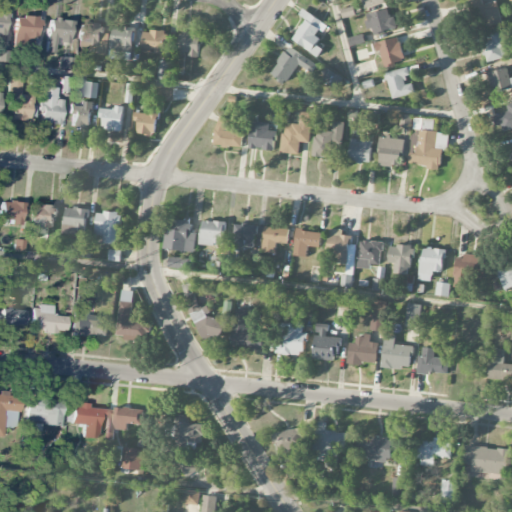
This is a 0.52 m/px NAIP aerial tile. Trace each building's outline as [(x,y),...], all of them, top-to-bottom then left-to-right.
[(362,0),(365,9),(389,3),(388,0),(362,0)] [(476,0),(475,0),(477,25),(500,23),(498,3),(482,5),(481,0),(476,0)] [(306,19),(292,40),(319,57),(323,50),(316,45),(322,36),(321,36),(328,26),(302,9),(299,15),(306,19)] [(368,29),(373,28),(374,35),(398,30),(395,16),(390,18),(388,10),(365,15),(368,29)] [(14,39),(36,41),(38,17),(15,16),(14,39)] [(48,19),(46,52),(54,53),(55,43),(70,43),(71,20),(48,19)] [(102,45),(102,24),(79,23),(78,44),(102,45)] [(110,59),(132,60),(134,28),(112,27),(110,59)] [(167,32),(144,31),(143,52),(166,53),(167,32)] [(483,43),(486,62),(507,59),(502,32),(491,33),(492,42),(483,43)] [(190,53),(189,57),(199,58),(202,35),(180,33),(178,52),(190,53)] [(350,48),(365,44),(362,34),(348,39),(350,48)] [(383,68),(405,62),(399,37),(377,43),(383,68)] [(271,73),(286,84),(299,65),(311,74),(317,65),(289,47),(271,73)] [(511,60),(487,67),(494,94),(511,89),(511,60)] [(138,63),(126,62),(125,76),(137,77),(138,63)] [(317,78),(336,90),(343,79),(324,67),(317,78)] [(412,84),(407,85),(403,71),(386,76),(392,100),(415,94),(412,84)] [(19,79),(9,79),(8,121),(28,121),(28,95),(19,95),(19,79)] [(55,87),(48,87),(48,81),(40,81),(39,123),(60,124),(61,100),(55,99),(55,87)] [(99,84),(85,82),(83,97),(98,99),(99,84)] [(174,101),(174,88),(159,88),(159,101),(174,101)] [(92,102),(81,101),(81,106),(69,105),(68,115),(72,115),(71,127),(90,128),(92,102)] [(500,133),(511,130),(511,102),(507,104),(508,113),(496,115),(500,133)] [(124,107),(115,106),(115,110),(100,109),(100,119),(104,119),(103,131),(123,132),(124,107)] [(156,137),(159,110),(151,109),(150,114),(136,113),(134,121),(139,122),(137,134),(156,137)] [(312,113),(300,113),(300,125),(284,125),(282,154),(300,155),(300,143),(310,143),(312,113)] [(242,147),(243,133),(230,132),(231,119),(217,118),(215,146),(242,147)] [(434,120),(413,118),(410,166),(440,168),(442,151),(447,151),(448,134),(433,133),(434,120)] [(275,150),(275,132),(269,131),(270,123),(251,122),(249,149),(275,150)] [(344,123),(328,122),(328,131),(315,131),(314,157),(334,158),(334,145),(343,145),(344,123)] [(404,139),(381,137),(379,167),(402,168),(404,139)] [(372,141),(351,139),(349,162),(371,163),(372,141)] [(1,201),(0,210),(0,219),(11,220),(11,224),(21,225),(23,203),(1,201)] [(30,232),(47,233),(47,220),(54,220),(54,206),(31,205),(30,232)] [(88,210),(66,207),(63,232),(85,234),(88,210)] [(103,244),(117,245),(120,214),(97,212),(95,236),(103,236),(103,244)] [(191,222),(168,219),(164,249),(194,253),(197,234),(190,233),(191,222)] [(225,222),(202,221),(201,245),(223,246),(225,222)] [(235,224),(234,233),(230,233),(229,249),(255,250),(256,225),(235,224)] [(275,254),(276,251),(287,252),(289,230),(264,227),(262,252),(275,254)] [(356,245),(352,244),(353,236),(343,236),(343,230),(330,229),(328,253),(334,253),(333,264),(347,265),(346,275),(354,276),(356,245)] [(320,248),(322,233),(296,230),(295,246),(320,248)] [(14,250),(25,252),(26,240),(15,239),(14,250)] [(357,269),(370,269),(370,265),(381,265),(382,242),(359,241),(357,269)] [(412,246),(390,246),(389,264),(395,264),(394,275),(411,275),(412,246)] [(445,250),(422,248),(419,281),(432,282),(433,272),(443,273),(445,250)] [(470,289),(470,277),(486,278),(487,256),(456,255),(455,288),(470,289)] [(0,280),(9,281),(11,263),(0,262),(0,280)] [(244,278),(258,278),(258,263),(245,262),(244,278)] [(184,285),(198,340),(228,333),(224,318),(211,321),(207,306),(198,308),(192,283),(184,285)] [(450,297),(451,284),(437,283),(436,296),(450,297)] [(131,322),(134,293),(121,292),(117,336),(124,337),(124,339),(146,342),(148,324),(131,322)] [(385,331),(386,302),(372,302),(371,331),(385,331)] [(72,334),(107,336),(108,319),(87,318),(88,304),(73,303),(72,334)] [(421,305),(407,304),(406,327),(420,328),(421,305)] [(65,331),(66,316),(52,316),(53,307),(33,305),(32,318),(37,319),(36,331),(56,332),(56,331),(65,331)] [(0,324),(25,326),(26,310),(0,308),(0,324)] [(261,349),(261,332),(249,332),(249,315),(232,315),(232,349),(261,349)] [(303,325),(282,324),(281,355),(305,356),(305,333),(303,333),(303,325)] [(337,361),(338,338),(328,337),(328,325),(315,324),(313,360),(337,361)] [(370,343),(370,337),(356,335),(355,344),(349,343),(348,361),(376,364),(378,343),(370,343)] [(395,345),(395,335),(384,335),(382,368),(411,370),(412,346),(395,345)] [(447,376),(448,359),(434,358),(435,349),(421,347),(418,372),(447,376)] [(504,350),(491,350),(490,380),(511,380),(511,364),(504,365),(504,350)] [(0,437),(2,438),(5,411),(18,413),(20,394),(0,391),(0,437)] [(60,424),(61,401),(50,401),(50,399),(27,398),(26,423),(60,424)] [(98,439),(99,418),(105,418),(105,409),(88,408),(88,404),(71,403),(70,424),(82,425),(82,438),(98,439)] [(127,431),(126,424),(143,424),(142,409),(107,410),(108,431),(127,431)] [(203,425),(188,423),(189,416),(177,415),(173,446),(200,450),(203,425)] [(336,453),(350,453),(350,433),(327,432),(327,423),(314,422),(313,451),(318,452),(318,461),(327,462),(327,468),(335,468),(336,453)] [(284,479),(298,476),(293,449),(305,447),(301,428),(275,433),(284,479)] [(358,459),(390,461),(391,438),(359,436),(358,459)] [(417,465),(433,467),(434,456),(451,459),(453,443),(432,440),(432,442),(421,440),(417,465)] [(471,472),(506,476),(508,450),(465,446),(463,464),(472,465),(471,472)] [(140,471),(143,450),(118,447),(117,460),(122,461),(121,468),(140,471)] [(178,474),(195,476),(198,452),(180,451),(178,474)] [(392,497),(404,498),(405,479),(393,478),(392,497)] [(441,503),(454,504),(455,481),(442,481),(441,503)] [(199,504),(199,492),(182,491),(181,504),(199,504)] [(202,511),(216,511),(217,497),(203,496),(202,511)]
